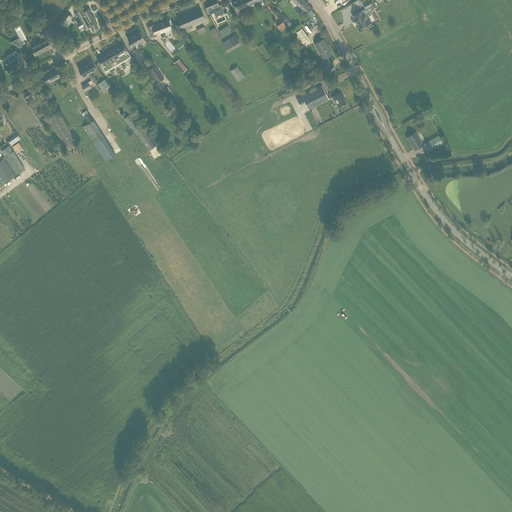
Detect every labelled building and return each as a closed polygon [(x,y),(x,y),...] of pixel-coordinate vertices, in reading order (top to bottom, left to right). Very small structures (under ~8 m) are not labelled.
[(209,15),(221,9),(216,0),(208,0),(204,2),(209,15)] [(239,9),(249,5),(246,0),(236,0),(232,2),(237,14),(241,13),(239,9)] [(291,0),(305,13),(310,7),(303,0),(291,0)] [(373,10),(377,8),(372,0),(367,0),(362,4),(365,10),(371,7),(373,10)] [(81,8),(74,12),(76,15),(77,14),(80,20),(79,21),(79,22),(83,20),(87,27),(90,26),(93,30),(98,27),(95,21),(96,21),(93,15),(92,16),(91,13),(89,8),(83,11),(81,8)] [(181,28),(205,18),(201,9),(177,19),(181,28)] [(366,14),(364,15),(362,11),(352,16),(357,25),(358,24),(361,29),(371,23),(366,14)] [(66,12),(59,22),(64,25),(68,20),(68,21),(72,16),(66,12)] [(216,13),(210,16),(222,38),(228,35),(227,34),(231,32),(225,20),(221,22),(216,13)] [(286,23),(289,21),(284,13),(281,15),(286,23)] [(170,20),(169,21),(169,20),(154,25),(153,24),(147,27),(151,37),(157,35),(157,34),(168,30),(168,31),(169,32),(170,33),(171,33),(172,32),(174,31),(173,27),(171,28),(170,25),(172,25),(170,20)] [(280,32),(286,28),(281,21),(276,25),(280,32)] [(215,41),(220,38),(215,28),(209,30),(215,41)] [(302,45),(309,39),(301,29),(294,35),(302,45)] [(141,43),(145,41),(140,31),(127,39),(134,50),(133,51),(137,56),(141,53),(137,48),(142,45),(141,43)] [(236,34),(222,42),(227,51),(241,43),(236,34)] [(47,39),(31,48),(35,55),(51,46),(47,39)] [(323,58),(331,54),(323,39),(317,42),(322,51),(320,52),(323,58)] [(111,50),(97,58),(104,71),(113,66),(111,63),(115,60),(117,63),(130,56),(123,43),(113,49),(114,49),(112,50),(111,50)] [(12,59),(3,65),(8,73),(13,70),(17,68),(17,67),(22,64),(17,56),(16,57),(14,54),(10,56),(12,59)] [(182,73),(187,69),(179,59),(174,63),(182,73)] [(92,61),(78,69),(83,77),(84,76),(85,76),(85,77),(90,85),(94,82),(97,80),(93,73),(92,73),(91,72),(96,69),(92,61)] [(157,84),(164,78),(155,65),(147,71),(157,84)] [(238,82),(245,77),(237,66),(230,71),(238,82)] [(46,84),(61,76),(57,68),(41,76),(46,84)] [(105,80),(98,85),(102,92),(106,89),(105,88),(108,85),(105,80)] [(308,109),(327,99),(321,86),(296,99),(299,105),(305,103),(308,109)] [(31,96),(36,93),(33,87),(24,93),(27,98),(28,98),(30,101),(33,99),(31,96)] [(49,98),(44,90),(40,93),(45,100),(44,101),(46,104),(51,101),(49,98)] [(342,97),(343,96),(340,92),(332,97),(337,107),(345,103),(342,97)] [(67,150),(77,143),(58,113),(48,120),(67,150)] [(84,116),(83,116),(84,117),(88,123),(93,120),(88,113),(84,116)] [(155,146),(143,129),(130,113),(124,119),(136,134),(149,151),(155,146)] [(414,150),(423,145),(416,132),(408,137),(414,145),(412,146),(414,150)] [(12,144),(19,138),(17,135),(9,140),(12,144)] [(438,135),(435,137),(439,145),(444,143),(442,139),(441,140),(438,135)] [(429,151),(439,145),(435,137),(424,143),(429,151)] [(17,152),(23,149),(19,142),(13,145),(17,152)] [(1,151),(4,156),(3,157),(4,159),(0,161),(0,185),(16,175),(5,158),(16,175),(25,169),(9,145),(1,151)]
